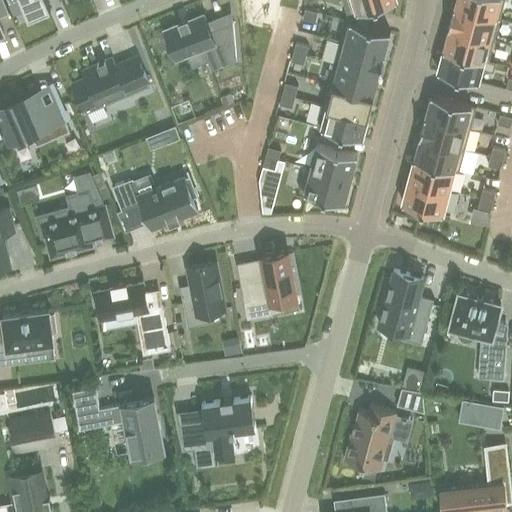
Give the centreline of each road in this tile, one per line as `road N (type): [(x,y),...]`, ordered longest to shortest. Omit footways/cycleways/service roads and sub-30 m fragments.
road 1 (residential): [(0,293),(253,230),(362,237)]
road 2 (residential): [(362,237),(288,511)]
road 3 (residential): [(409,72),(362,237)]
road 4 (residential): [(155,0),(0,68)]
road 5 (residential): [(362,237),(511,286)]
